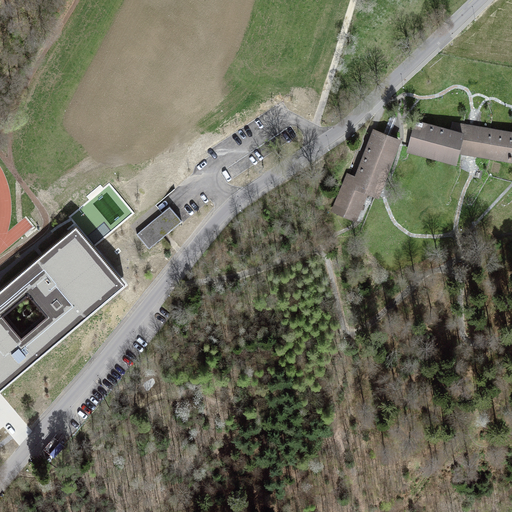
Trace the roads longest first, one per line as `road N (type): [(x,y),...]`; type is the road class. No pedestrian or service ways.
road 1 (residential): [(320,144),(232,205),(0,480)]
road 2 (residential): [(478,0),(320,144)]
road 3 (unclassified): [(320,144),(312,133),(352,0)]
